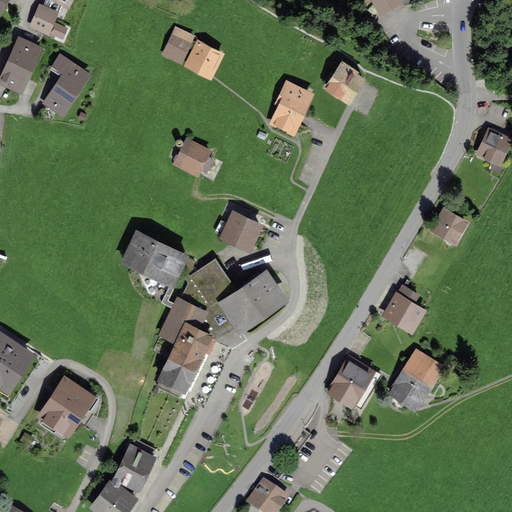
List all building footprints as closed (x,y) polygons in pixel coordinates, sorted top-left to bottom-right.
[(0,0),(0,18),(8,0),(0,0)] [(48,0),(69,9),(73,0),(48,0)] [(401,0),(373,0),(380,12),(401,0)] [(27,30),(43,39),(59,14),(43,4),(27,30)] [(164,55),(188,66),(200,42),(176,30),(164,55)] [(20,41),(12,61),(34,70),(42,49),(20,41)] [(224,54),(200,42),(188,66),(212,78),(224,54)] [(65,76),(59,85),(78,97),(91,76),(62,57),(55,69),(65,76)] [(25,93),(34,70),(12,61),(3,85),(25,93)] [(336,67),(323,90),(348,105),(362,83),(336,67)] [(66,115),(78,97),(59,85),(47,103),(66,115)] [(301,133),(314,98),(286,88),(273,123),(301,133)] [(510,138),(490,129),(476,157),(496,166),(510,138)] [(211,155),(186,140),(171,165),(196,180),(211,155)] [(468,219),(447,208),(434,233),(455,243),(468,219)] [(261,229),(227,212),(214,239),(248,255),(261,229)] [(187,257),(136,234),(122,264),(174,287),(187,257)] [(246,340),(240,334),(290,302),(268,271),(234,292),(212,259),(185,274),(207,306),(203,311),(210,317),(204,330),(216,341),(223,345),(230,349),(246,340)] [(422,314),(397,297),(384,316),(410,333),(422,314)] [(203,311),(173,298),(155,335),(173,342),(155,380),(176,391),(204,330),(210,317),(203,311)] [(37,350),(0,326),(0,387),(9,393),(37,350)] [(415,349),(407,362),(430,376),(437,363),(415,349)] [(378,377),(351,361),(329,398),(356,414),(378,377)] [(422,388),(430,376),(407,362),(399,375),(422,388)] [(412,405),(422,388),(399,375),(389,391),(412,405)] [(99,398),(69,378),(41,421),(71,440),(99,398)] [(299,433),(291,446),(300,451),(308,438),(299,433)] [(127,441),(108,478),(134,491),(153,454),(127,441)] [(108,478),(90,508),(96,511),(129,511),(139,496),(108,478)] [(279,511),(289,500),(263,479),(242,505),(251,511),(279,511)]
